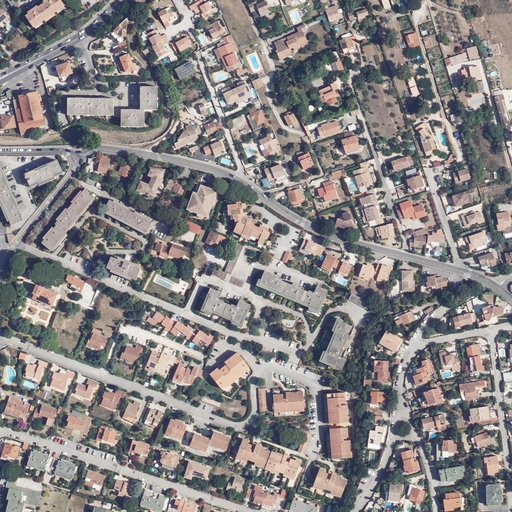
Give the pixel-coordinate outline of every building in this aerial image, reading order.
[(65,5),(61,0),(48,0),(49,0),(45,2),(38,7),(35,9),(34,7),(31,9),(32,11),(29,13),(25,15),(33,26),(44,19),(55,12),(65,5)] [(194,10),(203,5),(201,0),(189,7),(192,11),(193,10),(194,10)] [(260,14),(270,10),(266,1),(256,5),(260,14)] [(208,2),(203,5),(194,10),(196,14),(202,10),(206,18),(214,14),(208,2)] [(258,10),(256,5),(254,2),(248,5),(252,13),(258,10)] [(1,5),(0,5),(0,25),(10,17),(6,14),(10,10),(4,4),(2,6),(1,5)] [(325,9),(330,22),(342,17),(340,14),(338,14),(335,6),(325,9)] [(365,16),(368,15),(366,10),(362,11),(360,8),(352,10),(354,15),(353,16),(355,20),(358,19),(359,23),(366,20),(365,16)] [(167,11),(166,9),(158,13),(166,28),(170,25),(167,20),(174,15),(171,9),(167,11)] [(45,21),(56,14),(55,12),(44,19),(45,21)] [(129,15),(114,29),(118,33),(119,33),(120,34),(126,35),(128,18),(129,15)] [(221,28),(218,21),(207,27),(209,31),(213,38),(218,36),(219,35),(225,32),(224,32),(222,27),(221,28)] [(299,45),(307,41),(303,31),(307,30),(305,24),(297,28),(299,33),(274,43),(277,50),(276,51),(280,61),(292,55),(289,50),(293,48),(294,51),(300,48),(300,47),(299,45)] [(153,46),(166,39),(168,38),(166,34),(160,37),(156,30),(149,33),(151,37),(149,38),(153,46)] [(231,34),(223,38),(225,41),(226,45),(219,48),(218,49),(222,58),(228,73),(240,67),(234,53),(239,51),(231,34)] [(411,34),(405,36),(408,44),(409,49),(415,47),(411,34)] [(356,44),(354,36),(350,38),(350,37),(339,41),(344,54),(349,53),(348,51),(354,49),(353,45),(356,44)] [(186,46),(190,43),(187,37),(183,39),(176,43),(175,41),(171,44),(175,51),(179,49),(180,52),(188,48),(186,46)] [(168,43),(166,39),(153,46),(152,46),(156,54),(159,53),(161,57),(167,53),(163,46),(168,43)] [(457,64),(464,62),(464,61),(479,57),(475,47),(467,49),(468,52),(454,57),(457,64)] [(73,56),(71,51),(58,57),(60,61),(73,56)] [(121,59),(126,73),(127,74),(136,70),(130,54),(120,58),(121,59)] [(334,60),(339,72),(344,70),(340,58),(334,60)] [(121,75),(126,73),(121,59),(117,61),(119,65),(118,66),(121,75)] [(73,61),(57,66),(61,78),(77,72),(73,61)] [(180,79),(195,71),(190,61),(175,69),(180,79)] [(457,87),(461,86),(460,83),(465,82),(466,81),(466,80),(467,80),(467,79),(468,79),(469,79),(475,77),(476,79),(481,78),(478,67),(472,68),(472,67),(468,68),(464,68),(464,70),(461,71),(462,74),(455,76),(457,87)] [(196,72),(195,71),(180,79),(181,80),(196,72)] [(316,86),(328,83),(326,77),(315,80),(316,86)] [(260,78),(252,82),(256,90),(263,86),(260,78)] [(224,95),(228,104),(235,101),(237,105),(245,101),(244,97),(250,94),(245,80),(237,84),(239,88),(231,91),(229,87),(222,91),(224,95)] [(333,84),(330,85),(331,87),(319,92),(320,96),(319,96),(323,106),(328,104),(326,101),(336,98),(335,97),(339,96),(337,89),(337,88),(337,87),(337,86),(337,85),(336,84),(335,84),(334,84),(333,84)] [(24,96),(36,93),(35,88),(23,91),(24,96)] [(111,117),(119,118),(118,125),(141,127),(142,113),(154,113),(156,90),(140,89),(140,96),(138,96),(137,103),(139,104),(138,112),(135,112),(135,110),(127,110),(127,111),(113,110),(114,99),(106,99),(106,97),(98,96),(98,98),(84,97),(84,95),(76,95),(76,97),(68,96),(67,111),(111,114),(111,116),(111,117)] [(36,93),(24,96),(14,98),(24,136),(31,134),(30,130),(46,126),(38,93),(36,93)] [(507,122),(501,101),(504,100),(503,95),(494,97),(496,102),(502,127),(504,131),(511,129),(509,121),(507,122)] [(207,104),(204,98),(191,104),(193,107),(198,104),(198,106),(203,116),(208,113),(204,105),(207,104)] [(269,126),(270,126),(263,109),(260,110),(257,111),(255,107),(249,109),(250,114),(252,119),(249,120),(254,131),(262,128),(260,124),(264,123),(266,127),(269,126)] [(453,124),(461,122),(457,108),(449,110),(453,124)] [(423,119),(430,116),(427,110),(421,113),(423,119)] [(284,117),(289,127),(297,122),(292,111),(285,114),(286,116),(284,117)] [(1,114),(0,114),(0,130),(5,130),(5,129),(17,126),(14,115),(13,116),(13,114),(2,117),(1,114)] [(298,116),(304,127),(307,126),(301,114),(298,116)] [(341,131),(337,121),(330,124),(330,123),(321,126),(324,137),(341,131)] [(217,132),(224,129),(221,122),(214,124),(213,122),(204,126),(208,135),(217,131),(217,132)] [(425,153),(432,150),(436,149),(432,138),(430,139),(430,138),(430,137),(430,136),(429,135),(424,128),(425,128),(422,124),(415,129),(418,133),(419,132),(421,135),(420,136),(421,141),(425,153)] [(202,133),(199,125),(193,127),(190,125),(185,127),(187,131),(184,132),(178,141),(178,142),(174,144),(176,149),(199,139),(197,134),(199,133),(202,133)] [(352,131),(344,134),(346,139),(342,141),(346,153),(358,149),(356,144),(354,137),(352,131)] [(278,156),(283,153),(282,149),(281,149),(276,139),(275,139),(272,140),(270,134),(267,136),(268,137),(259,141),(261,145),(261,146),(264,145),(265,149),(261,150),(264,157),(276,152),(278,156)] [(224,149),(221,141),(203,148),(206,155),(213,152),(215,156),(222,154),(221,150),(224,149)] [(296,154),(303,170),(314,165),(307,149),(306,150),(304,147),(298,150),(299,153),(296,154)] [(285,158),(283,153),(278,156),(273,158),(275,163),(281,161),(280,160),(285,158)] [(444,161),(445,165),(455,162),(455,161),(453,154),(451,155),(447,161),(444,161)] [(107,174),(111,159),(101,157),(98,172),(107,174)] [(406,158),(389,163),(393,174),(410,168),(406,158)] [(25,174),(30,186),(38,182),(39,184),(55,177),(54,175),(62,172),(57,160),(25,174)] [(370,166),(368,161),(360,164),(361,169),(353,172),(359,188),(370,184),(367,173),(369,172),(367,167),(370,166)] [(128,168),(128,167),(122,164),(118,174),(133,180),(136,172),(133,170),(128,168)] [(293,178),(288,166),(273,173),(275,178),(273,180),(275,184),(278,184),(282,182),(286,180),(293,178)] [(23,220),(0,167),(0,198),(12,225),(23,220)] [(159,187),(163,178),(162,178),(165,169),(150,168),(147,175),(152,177),(149,185),(141,181),(137,191),(145,194),(146,191),(155,195),(158,186),(159,187)] [(460,181),(460,182),(470,179),(467,169),(452,173),(455,182),(460,181)] [(340,170),(331,173),(332,175),(329,176),(329,180),(333,179),(334,180),(343,177),(340,170)] [(408,179),(410,185),(412,190),(424,186),(419,172),(406,176),(407,179),(408,179)] [(267,177),(261,179),(263,188),(269,186),(267,177)] [(180,184),(181,182),(175,179),(172,186),(169,185),(167,189),(182,195),(186,186),(183,185),(180,184)] [(338,197),(333,184),(332,181),(323,184),(324,188),(317,190),(320,197),(323,196),(325,201),(332,199),(338,197)] [(210,208),(217,192),(201,186),(198,195),(194,193),(188,207),(196,210),(195,212),(205,216),(208,208),(210,208)] [(292,206),(298,204),(294,190),(292,191),(291,188),(287,189),(292,206)] [(76,199),(70,207),(79,215),(95,197),(85,189),(79,196),(78,195),(75,198),(76,199)] [(294,190),(298,204),(304,202),(304,201),(303,200),(300,189),(294,190)] [(375,194),(373,189),(366,191),(367,196),(360,199),(362,205),(369,203),(376,201),(374,194),(375,194)] [(453,197),(456,206),(473,201),(469,191),(453,197)] [(125,222),(131,211),(122,206),(123,205),(119,203),(118,204),(110,200),(104,210),(125,222)] [(364,209),(366,216),(378,213),(376,206),(378,205),(377,201),(376,201),(369,203),(371,207),(364,209)] [(413,208),(410,201),(400,204),(405,220),(415,216),(416,220),(426,216),(423,209),(414,213),(413,208)] [(231,210),(230,210),(231,215),(233,215),(233,219),(235,219),(235,223),(234,225),(236,226),(234,229),(238,231),(237,233),(241,235),(242,234),(246,236),(251,238),(251,236),(256,238),(259,239),(258,241),(264,243),(266,237),(268,238),(270,233),(268,232),(269,228),(260,225),(259,228),(256,226),(258,222),(251,219),(251,220),(246,218),(246,212),(243,213),(241,213),(240,209),(243,209),(246,209),(246,203),(241,204),(241,202),(236,202),(236,204),(230,205),(231,210)] [(55,224),(57,225),(65,232),(79,215),(70,207),(64,214),(63,212),(60,216),(61,217),(55,224)] [(140,216),(131,211),(125,222),(147,233),(152,223),(144,218),(145,216),(140,214),(140,216)] [(353,224),(348,211),(344,213),(342,214),(341,216),(340,217),(339,219),(337,218),(335,226),(353,231),(354,228),(354,227),(354,226),(353,224)] [(483,222),(480,212),(476,213),(475,211),(471,213),(472,215),(467,217),(466,215),(462,216),(466,227),(470,226),(470,224),(479,221),(479,223),(483,222)] [(504,222),(510,221),(508,212),(496,214),(498,225),(496,225),(497,231),(503,230),(503,225),(504,224),(504,222)] [(375,220),(376,225),(384,223),(382,218),(380,218),(378,213),(366,216),(368,222),(375,220)] [(183,226),(190,229),(193,224),(185,220),(183,226)] [(190,231),(198,234),(201,227),(193,224),(190,229),(190,231)] [(387,225),(380,227),(382,239),(395,237),(392,224),(386,225),(387,225)] [(57,225),(51,232),(49,231),(46,235),(48,236),(42,243),(51,251),(66,233),(65,232),(57,225)] [(423,235),(426,234),(424,229),(413,233),(414,237),(423,235)] [(212,242),(215,243),(224,247),(228,239),(211,231),(206,243),(211,245),(212,242)] [(484,237),(485,236),(484,232),(466,238),(467,242),(468,242),(471,241),(471,243),(469,244),(471,250),(476,248),(476,246),(483,244),(485,240),(484,237)] [(428,236),(427,241),(431,241),(431,245),(439,246),(440,242),(444,243),(444,238),(441,238),(441,237),(436,237),(437,234),(432,233),(432,236),(428,236)] [(409,239),(410,246),(415,247),(415,243),(417,244),(417,247),(421,248),(422,244),(425,245),(427,236),(422,236),(421,236),(419,236),(409,239)] [(317,255),(320,256),(325,248),(321,246),(304,239),(301,248),(317,255)] [(155,250),(160,252),(169,255),(183,260),(185,252),(186,248),(173,244),(171,248),(163,245),(164,243),(162,242),(161,244),(157,243),(155,250)] [(238,243),(224,272),(227,274),(231,275),(238,259),(244,246),(238,243)] [(286,251),(282,261),(288,264),(292,254),(286,251)] [(489,261),(491,265),(492,267),(497,265),(493,253),(478,258),(480,264),(486,262),(489,261)] [(333,267),(336,268),(339,261),(340,261),(336,259),(333,257),(327,254),(322,266),(326,268),(325,270),(330,272),(333,267)] [(128,264),(130,259),(126,257),(124,262),(111,257),(107,268),(136,281),(141,269),(128,264)] [(336,268),(336,269),(339,270),(348,274),(352,267),(347,265),(348,264),(343,261),(343,263),(339,261),(336,268)] [(369,277),(373,278),(376,269),(373,268),(373,266),(367,264),(366,266),(363,264),(359,275),(364,276),(363,279),(368,280),(369,277)] [(381,266),(378,265),(375,274),(378,275),(377,279),(382,281),(383,278),(388,279),(392,267),(386,265),(386,266),(382,265),(381,266)] [(214,268),(211,274),(224,280),(227,274),(224,272),(214,268)] [(414,269),(405,269),(406,289),(417,288),(416,277),(414,277),(414,269)] [(259,284),(280,293),(285,282),(276,278),(277,277),(276,277),(277,276),(265,271),(259,284)] [(68,282),(82,288),(85,282),(68,275),(66,280),(68,281),(68,282)] [(436,286),(437,288),(447,286),(445,278),(443,279),(436,280),(435,278),(435,275),(427,277),(428,282),(426,282),(427,288),(431,287),(436,286)] [(229,282),(242,288),(245,281),(232,276),(229,282)] [(280,293),(300,301),(304,290),(296,287),(297,286),(296,286),(297,284),(293,282),(292,285),(285,282),(280,293)] [(32,298),(52,307),(57,295),(42,289),(43,287),(37,285),(35,288),(33,287),(31,293),(32,293),(30,298),(32,298)] [(304,290),(300,301),(309,305),(308,307),(317,312),(324,296),(326,296),(328,291),(317,287),(314,293),(313,293),(312,294),(304,290)] [(223,315),(228,304),(219,300),(220,299),(219,299),(222,293),(210,288),(208,293),(210,294),(203,310),(213,314),(214,311),(223,315)] [(348,300),(371,312),(374,305),(352,293),(348,300)] [(235,307),(228,304),(223,315),(232,319),(231,321),(240,325),(247,309),(249,310),(251,305),(240,300),(237,307),(236,306),(235,307)] [(483,320),(486,320),(487,321),(488,321),(489,321),(490,320),(490,319),(490,318),(503,314),(504,309),(490,306),(480,309),(483,320)] [(394,319),(397,325),(402,323),(403,325),(416,320),(412,311),(408,313),(407,310),(393,317),(394,319)] [(150,315),(145,312),(142,320),(145,322),(147,321),(149,317),(150,315)] [(152,319),(149,317),(147,321),(155,326),(158,322),(166,327),(169,323),(171,320),(167,317),(166,318),(165,318),(157,312),(152,319)] [(477,322),(475,312),(470,314),(470,313),(450,319),(448,330),(477,322)] [(332,343),(343,347),(347,338),(349,339),(351,336),(348,335),(352,326),(338,321),(333,333),(336,334),(332,343)] [(174,327),(169,323),(166,327),(164,329),(168,332),(169,331),(176,336),(180,330),(183,333),(188,336),(191,332),(193,329),(188,326),(187,328),(178,322),(174,327)] [(87,344),(100,350),(101,346),(103,347),(107,338),(98,334),(100,331),(94,328),(92,333),(93,334),(91,340),(89,339),(87,344)] [(196,336),(191,332),(188,336),(186,338),(191,342),(192,341),(198,345),(201,340),(209,345),(214,338),(210,334),(208,336),(200,330),(196,336)] [(403,340),(387,330),(379,343),(395,352),(403,340)] [(339,356),(343,347),(332,343),(328,352),(326,351),(322,360),(337,367),(337,368),(342,371),(347,359),(339,356)] [(479,356),(481,356),(479,348),(480,348),(480,344),(467,346),(467,348),(466,348),(468,358),(470,358),(479,356)] [(142,352),(144,348),(137,345),(135,349),(127,345),(126,350),(124,349),(121,357),(134,363),(136,358),(138,358),(140,352),(142,352)] [(149,368),(155,370),(161,355),(152,351),(151,355),(146,365),(150,367),(149,368)] [(456,356),(455,354),(447,356),(446,352),(444,351),(439,352),(443,367),(445,369),(452,368),(453,366),(456,367),(457,369),(462,368),(459,355),(456,356)] [(245,370),(249,367),(237,352),(210,374),(221,389),(225,386),(225,385),(245,369),(245,370)] [(168,364),(173,366),(176,358),(167,354),(167,355),(162,353),(161,355),(155,370),(154,371),(164,375),(168,364)] [(481,366),(479,356),(470,358),(473,372),(484,370),(483,366),(481,366)] [(420,374),(416,375),(413,376),(416,385),(431,380),(429,374),(433,372),(428,359),(422,362),(424,367),(418,369),(420,374)] [(38,367),(33,366),(28,364),(26,370),(27,371),(25,375),(34,378),(40,380),(44,368),(45,367),(47,368),(48,364),(40,361),(38,367)] [(389,378),(390,372),(388,372),(388,361),(375,361),(374,381),(385,381),(386,381),(387,381),(388,381),(389,380),(389,378)] [(182,381),(186,372),(182,370),(183,368),(184,365),(179,363),(173,379),(181,383),(182,381)] [(201,377),(204,370),(194,366),(192,370),(192,371),(187,370),(186,372),(182,381),(192,385),(196,375),(201,377)] [(244,374),(249,367),(245,370),(245,369),(225,385),(225,386),(221,389),(229,386),(244,374)] [(65,391),(69,378),(73,379),(75,374),(67,371),(66,375),(59,372),(59,374),(54,372),(52,378),(53,379),(51,385),(65,391)] [(364,375),(363,386),(371,387),(372,381),(367,380),(367,376),(364,375)] [(88,387),(86,386),(78,383),(76,390),(77,390),(76,394),(90,399),(94,388),(97,388),(99,383),(91,380),(88,387)] [(476,393),(476,390),(475,388),(479,387),(480,388),(485,387),(485,381),(459,385),(461,396),(466,395),(466,400),(464,400),(464,404),(473,403),(473,399),(479,398),(478,393),(476,393)] [(422,407),(428,404),(429,405),(437,402),(437,404),(443,402),(438,387),(424,393),(425,397),(419,399),(422,407)] [(260,412),(267,411),(265,388),(258,389),(260,412)] [(101,404),(115,410),(120,397),(121,398),(123,392),(117,390),(115,394),(109,391),(108,393),(105,391),(103,397),(104,398),(101,404)] [(44,391),(41,398),(48,401),(51,394),(44,391)] [(273,395),(274,413),(304,411),(303,391),(297,392),(297,393),(291,393),(291,392),(286,392),(286,393),(283,393),(283,394),(273,395)] [(345,392),(327,394),(329,424),(349,423),(348,416),(347,416),(347,410),(348,410),(348,405),(347,405),(347,402),(346,402),(345,392)] [(372,396),(371,404),(377,404),(377,402),(386,402),(387,393),(371,392),(371,395),(372,396)] [(17,417),(16,419),(16,420),(24,423),(30,404),(10,397),(5,412),(17,417)] [(133,404),(129,402),(123,416),(127,418),(129,416),(135,419),(138,414),(136,413),(139,407),(141,404),(135,401),(133,404)] [(52,427),(57,410),(42,405),(40,412),(35,410),(33,417),(39,418),(39,416),(48,418),(46,425),(52,427)] [(472,416),(473,422),(480,421),(480,419),(489,418),(487,406),(470,409),(471,416),(472,416)] [(159,412),(151,408),(146,420),(150,422),(153,423),(153,425),(157,427),(163,412),(159,410),(159,412)] [(67,426),(73,428),(81,431),(85,421),(69,415),(67,421),(69,421),(67,425),(67,426)] [(441,425),(439,416),(429,418),(428,416),(425,416),(426,419),(422,420),(424,430),(438,427),(438,431),(446,430),(445,424),(441,425)] [(187,425),(184,424),(175,421),(171,419),(165,434),(182,440),(187,425)] [(382,433),(383,433),(384,427),(376,426),(374,431),(370,430),(368,442),(372,442),(372,444),(380,445),(382,433)] [(348,427),(330,429),(332,459),(351,458),(351,452),(350,452),(350,445),(351,445),(350,440),(349,440),(348,427)] [(116,433),(106,429),(105,431),(100,429),(97,440),(102,442),(103,439),(113,443),(116,433)] [(490,444),(488,437),(486,438),(484,433),(486,433),(485,429),(477,432),(478,436),(471,438),(472,439),(469,440),(470,444),(473,442),(475,449),(490,444)] [(214,431),(211,439),(209,444),(226,450),(230,437),(214,431)] [(303,438),(309,440),(311,434),(304,431),(301,437),(303,438)] [(209,444),(211,439),(195,433),(190,446),(206,452),(209,444)] [(254,465),(265,469),(271,452),(267,450),(267,451),(263,450),(264,448),(261,446),(256,444),(256,445),(253,444),(252,445),(248,444),(249,441),(243,438),(236,458),(247,462),(248,459),(255,462),(254,465)] [(304,454),(309,440),(303,438),(298,451),(304,454)] [(147,454),(150,445),(133,440),(130,450),(134,452),(141,454),(142,453),(147,454)] [(448,457),(448,452),(458,452),(458,444),(453,444),(453,440),(443,440),(443,445),(437,445),(437,457),(448,457)] [(9,454),(17,457),(20,447),(13,445),(13,446),(5,444),(2,455),(8,457),(9,456),(9,454)] [(180,457),(177,456),(163,452),(158,450),(155,457),(162,459),(161,459),(161,460),(161,461),(161,462),(161,463),(162,463),(163,463),(162,466),(172,469),(172,468),(173,469),(174,467),(176,468),(180,457)] [(401,453),(403,461),(413,458),(412,457),(414,456),(412,450),(401,453)] [(52,476),(54,473),(72,479),(77,466),(59,460),(58,465),(56,464),(58,460),(51,458),(49,462),(48,462),(49,457),(32,451),(28,464),(46,470),(45,474),(52,476)] [(271,452),(265,469),(279,474),(280,471),(284,473),(283,476),(294,480),(302,460),(296,458),(295,460),(291,459),(291,458),(288,457),(288,456),(284,455),(275,452),(275,453),(271,451),(271,452)] [(497,465),(499,465),(497,456),(484,458),(484,462),(486,462),(488,475),(493,474),(493,473),(498,472),(498,468),(497,465)] [(413,458),(403,461),(405,465),(404,466),(406,474),(420,470),(417,461),(414,462),(413,458)] [(207,480),(211,468),(189,461),(184,477),(191,480),(193,475),(207,480)] [(459,477),(463,476),(462,472),(464,471),(463,467),(438,470),(441,482),(459,479),(459,477)] [(320,468),(313,487),(317,489),(317,488),(323,491),(324,488),(332,491),(330,494),(337,496),(341,498),(348,480),(343,479),(342,480),(339,479),(340,477),(336,475),(337,473),(333,472),(332,474),(329,473),(328,474),(325,473),(326,470),(320,468)] [(105,476),(88,471),(85,480),(86,481),(84,484),(93,487),(94,484),(101,486),(105,476)] [(236,493),(240,494),(244,480),(235,478),(233,484),(229,482),(227,490),(231,491),(232,488),(237,489),(236,493)] [(22,502),(24,503),(25,503),(38,507),(42,492),(15,486),(16,482),(8,480),(6,488),(9,489),(9,488),(23,491),(22,495),(23,495),(22,502)] [(119,491),(127,493),(131,495),(134,485),(122,481),(121,482),(117,480),(114,488),(119,490),(119,491)] [(500,484),(488,485),(488,505),(501,505),(500,484)] [(263,504),(264,504),(273,507),(274,504),(275,504),(278,494),(275,493),(274,496),(261,492),(263,488),(256,485),(254,490),(256,490),(253,497),(255,498),(254,502),(263,505),(263,504)] [(389,485),(388,500),(379,499),(376,502),(383,507),(385,508),(393,509),(394,501),(399,501),(401,486),(396,485),(396,486),(389,485)] [(425,491),(410,486),(407,494),(407,496),(407,497),(408,498),(408,499),(408,500),(420,505),(425,491)] [(21,511),(24,503),(22,502),(23,495),(22,495),(23,491),(9,488),(9,489),(7,499),(9,500),(12,500),(8,511),(21,511)] [(140,505),(141,505),(161,511),(167,497),(145,489),(140,505)] [(285,500),(288,491),(283,489),(280,498),(285,500)] [(447,508),(453,507),(461,507),(460,502),(461,502),(461,497),(460,498),(459,492),(445,494),(446,499),(447,508)] [(194,511),(197,505),(181,500),(180,501),(176,499),(173,508),(183,511),(194,511)] [(454,510),(453,507),(447,508),(446,499),(443,499),(445,511),(454,510)] [(288,503),(286,510),(293,511),(294,511),(297,511),(317,511),(318,508),(293,500),(292,504),(288,503)] [(374,506),(380,510),(383,507),(376,502),(374,506)]
